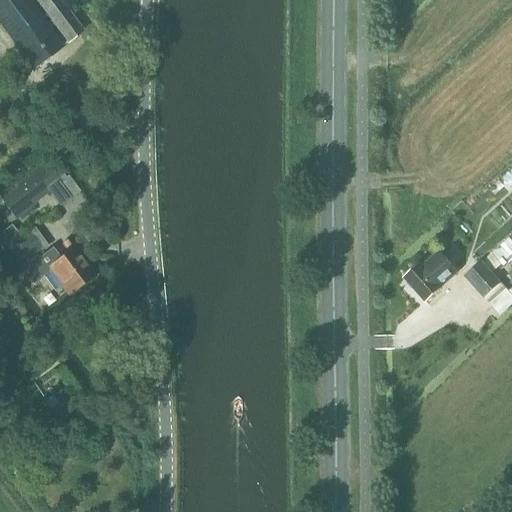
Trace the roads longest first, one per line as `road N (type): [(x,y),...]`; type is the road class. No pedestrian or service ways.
road 1 (unclassified): [(164,511),(165,406),(146,202),(147,0)]
road 2 (secondary): [(338,511),(334,0)]
